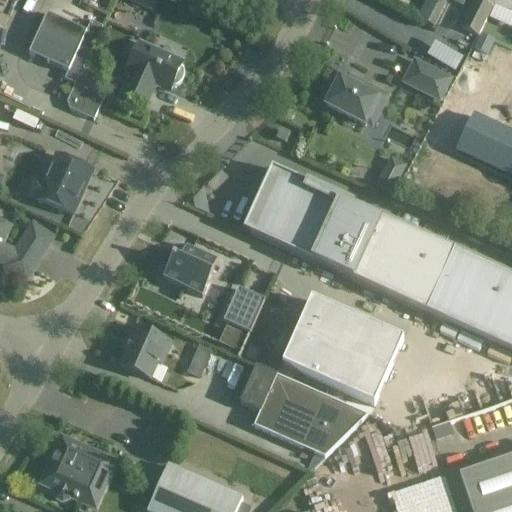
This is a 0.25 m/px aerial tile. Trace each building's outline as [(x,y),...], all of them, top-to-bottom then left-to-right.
[(0,0),(0,14),(9,0),(0,0)] [(427,0),(417,20),(434,28),(448,0),(427,0)] [(490,15),(497,0),(477,0),(478,1),(476,0),(475,0),(462,28),(479,37),(490,14),(490,15)] [(511,0),(497,0),(495,6),(511,14),(511,0)] [(85,36),(46,18),(28,58),(67,75),(64,82),(75,87),(66,106),(69,113),(93,124),(103,101),(95,78),(83,72),(102,30),(90,25),(85,36)] [(479,38),(474,50),(488,57),(494,45),(479,38)] [(430,58),(458,72),(464,59),(437,45),(430,58)] [(182,66),(138,46),(126,74),(132,77),(123,96),(146,106),(155,87),(170,94),(172,88),(174,89),(178,87),(181,84),(183,80),(183,76),(182,72),(180,71),(182,66)] [(451,82),(415,63),(404,85),(440,103),(451,82)] [(466,71),(460,82),(473,88),(478,77),(466,71)] [(388,99),(348,78),(340,93),(335,91),(326,108),(365,128),(374,112),(379,115),(388,99)] [(511,135),(475,118),(458,155),(511,180),(511,135)] [(291,135),(281,131),(276,141),(286,146),(291,135)] [(376,188),(391,196),(407,166),(392,158),(376,188)] [(92,175),(56,159),(45,184),(34,179),(25,198),(72,219),(92,175)] [(511,279),(363,212),(272,170),(243,233),(511,355),(511,279)] [(0,262),(7,266),(3,272),(25,286),(53,241),(32,227),(15,254),(3,249),(10,232),(0,227),(0,262)] [(213,277),(212,277),(218,263),(187,248),(181,262),(174,260),(164,283),(203,300),(213,277)] [(224,325),(250,337),(265,304),(239,292),(224,325)] [(403,344),(312,303),(283,369),(374,409),(403,344)] [(171,346),(133,329),(123,351),(127,353),(120,369),(150,382),(157,366),(161,368),(171,346)] [(201,346),(188,371),(202,378),(215,353),(201,346)] [(368,420),(256,370),(240,407),(260,416),(254,430),(325,462),(368,420)] [(97,511),(118,467),(61,441),(41,486),(55,493),(53,496),(56,503),(62,505),(69,503),(70,500),(97,511)] [(511,511),(511,461),(459,479),(470,511),(511,511)] [(237,511),(242,502),(167,469),(148,511),(237,511)]
